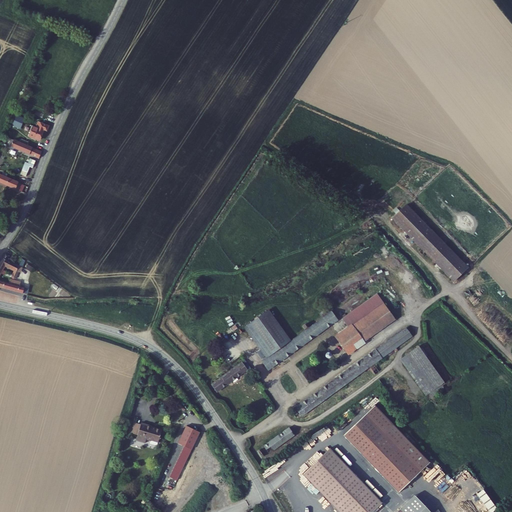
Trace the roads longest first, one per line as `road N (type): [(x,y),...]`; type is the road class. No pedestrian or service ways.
road 1 (tertiary): [(0,304),(119,333),(162,355),(233,445),(270,511)]
road 2 (tertiary): [(123,0),(0,251)]
